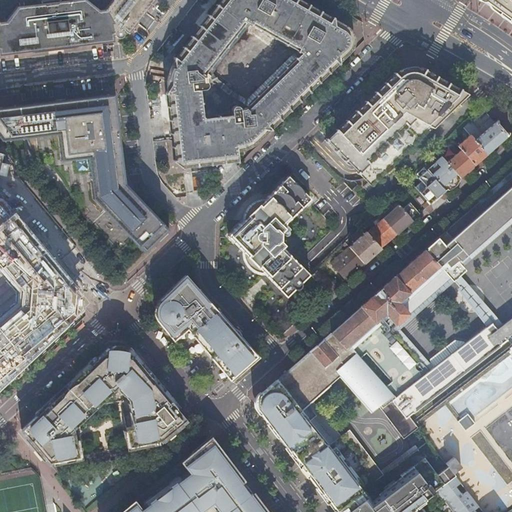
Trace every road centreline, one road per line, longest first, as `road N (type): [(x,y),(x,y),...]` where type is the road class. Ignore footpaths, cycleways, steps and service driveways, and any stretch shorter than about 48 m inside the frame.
road 1 (residential): [(279,357),(511,149)]
road 2 (residential): [(419,13),(198,228)]
road 3 (residential): [(198,228),(150,179),(132,64)]
road 4 (residential): [(114,308),(0,419)]
road 5 (residential): [(279,357),(212,286),(198,228)]
road 6 (residential): [(222,408),(204,405),(114,308)]
road 7 (unknown): [(337,511),(388,474),(399,449),(384,421),(357,418)]
road 8 (residential): [(132,64),(0,84)]
road 9 (residential): [(300,511),(222,408)]
